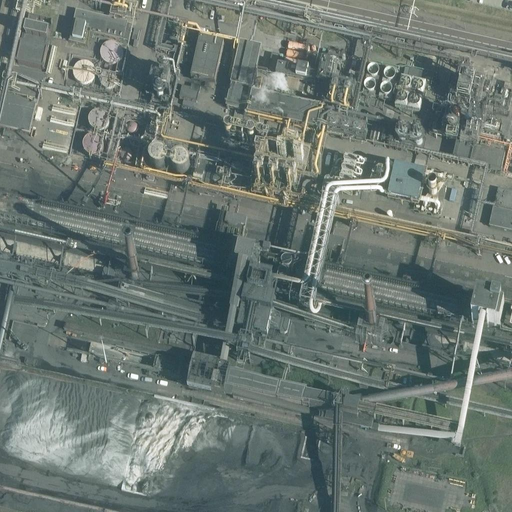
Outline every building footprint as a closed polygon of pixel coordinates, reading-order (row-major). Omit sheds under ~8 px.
[(127,23),(76,11),(69,42),(84,45),(87,32),(123,40),(127,23)] [(39,19),(29,16),(25,37),(23,36),(22,40),(23,40),(22,42),(21,46),(17,64),(43,70),(47,52),(48,50),(50,50),(51,46),(49,45),(50,42),(48,42),(50,33),(34,30),(37,19),(39,19),(39,20),(42,21),(42,20),(46,21),(46,22),(47,21),(51,22),(51,25),(52,25),(52,22),(47,20),(46,20),(42,19),(39,18),(39,19)] [(224,44),(200,39),(191,79),(215,85),(224,44)] [(172,44),(166,42),(163,52),(170,54),(172,44)] [(119,54),(119,53),(118,51),(118,49),(116,46),(114,45),(112,44),(108,44),(105,44),(102,47),(100,50),(99,52),(99,54),(100,57),(102,60),(104,62),(108,63),(112,63),(113,62),(116,60),(118,57),(119,54)] [(261,49),(240,44),(226,108),(248,112),(247,115),(317,131),(322,110),(252,95),(253,91),(258,92),(260,84),(255,83),(258,72),(256,71),(261,49)] [(196,55),(183,52),(180,62),(194,65),(196,55)] [(279,56),(272,54),(268,71),(275,73),(279,56)] [(396,64),(369,58),(359,99),(387,105),(396,64)] [(91,73),(91,72),(91,69),(89,67),(88,65),(86,64),(84,63),(81,62),(77,63),(74,66),(72,69),(71,72),(72,75),(72,77),(74,79),(77,81),(79,82),(81,82),(84,82),(86,81),(88,80),(90,77),(91,75),(91,73)] [(44,75),(8,67),(2,91),(39,100),(44,75)] [(289,69),(288,69),(280,67),(278,67),(276,77),(316,86),(316,87),(317,87),(319,76),(318,75),(318,76),(309,74),(308,73),(308,74),(299,72),(299,71),(298,71),(298,72),(289,70),(289,69)] [(431,74),(410,69),(406,84),(428,89),(431,74)] [(112,80),(112,79),(111,77),(109,74),(107,73),(105,73),(102,74),(100,75),(99,77),(99,80),(99,82),(100,84),(102,85),(105,86),(107,85),(110,84),(111,82),(112,80)] [(450,78),(448,98),(473,101),(475,81),(450,78)] [(200,87),(191,85),(190,90),(182,88),(180,100),(197,103),(200,87)] [(400,86),(396,106),(417,111),(422,91),(400,86)] [(36,107),(0,99),(0,128),(29,135),(34,113),(36,107)] [(473,117),(451,112),(446,134),(468,139),(473,117)] [(109,122),(109,116),(95,113),(92,114),(89,129),(89,132),(85,132),(86,139),(85,141),(87,156),(91,157),(110,156),(111,150),(116,150),(115,142),(116,140),(105,138),(120,137),(107,134),(109,122)] [(495,144),(500,120),(479,116),(474,139),(495,144)] [(330,120),(327,133),(352,139),(355,125),(353,124),(354,121),(350,121),(349,123),(330,119),(330,120)] [(139,130),(138,127),(137,124),(134,122),(131,121),(127,121),(126,122),(124,123),(122,126),(122,129),(122,133),(124,135),(126,137),(129,138),(133,138),(135,137),(136,136),(138,133),(139,130)] [(310,149),(227,131),(221,156),(305,174),(310,149)] [(438,138),(410,132),(407,145),(435,151),(438,138)] [(136,154),(136,153),(135,150),(133,147),(131,145),(127,144),(124,145),(121,147),(119,150),(118,153),(119,157),(121,159),(123,161),(126,162),(130,162),(133,160),(135,157),(136,155),(136,154)] [(505,155),(456,144),(452,161),(501,172),(505,155)] [(166,162),(166,161),(165,158),(163,155),(161,154),(160,153),(157,153),(154,153),(152,154),(151,155),(149,158),(148,161),(148,163),(149,165),(150,167),(153,169),(156,170),(160,170),(163,168),(165,165),(166,162)] [(190,167),(190,164),(188,160),(186,159),(185,158),(182,158),(179,158),(177,159),(176,160),(174,163),(173,166),(174,170),(175,173),(178,174),(181,175),(185,175),(188,173),(190,170),(190,167)] [(350,189),(356,163),(343,160),(337,185),(350,189)] [(0,164),(0,176),(8,178),(9,166),(0,164)] [(237,167),(224,164),(221,173),(235,176),(237,167)] [(394,166),(386,200),(417,207),(425,173),(394,166)] [(275,191),(301,195),(304,178),(253,169),(250,185),(265,187),(264,191),(269,192),(268,195),(274,196),(275,191)] [(129,217),(134,195),(114,189),(109,207),(116,208),(114,213),(129,217)] [(511,192),(498,189),(489,227),(511,232),(511,192)] [(511,313),(253,255),(0,198),(0,220),(245,276),(231,338),(275,347),(279,331),(317,340),(321,324),(271,313),(274,302),(265,300),(269,281),(472,326),(471,331),(490,335),(511,339),(511,313)] [(128,267),(115,264),(115,266),(116,266),(115,273),(125,275),(126,269),(127,269),(128,267)] [(112,272),(104,270),(102,280),(110,281),(112,272)] [(343,325),(316,319),(314,328),(341,334),(343,325)] [(227,370),(194,362),(189,386),(225,394),(226,391),(234,393),(233,396),(266,404),(267,400),(308,409),(327,414),(325,419),(371,429),(371,430),(378,431),(378,429),(379,425),(372,424),(375,410),(360,407),(361,405),(347,402),(349,397),(345,396),(344,401),(307,393),(229,376),(231,370),(227,370)] [(401,411),(389,408),(388,414),(400,417),(401,411)] [(428,420),(418,418),(416,426),(426,428),(428,420)]
